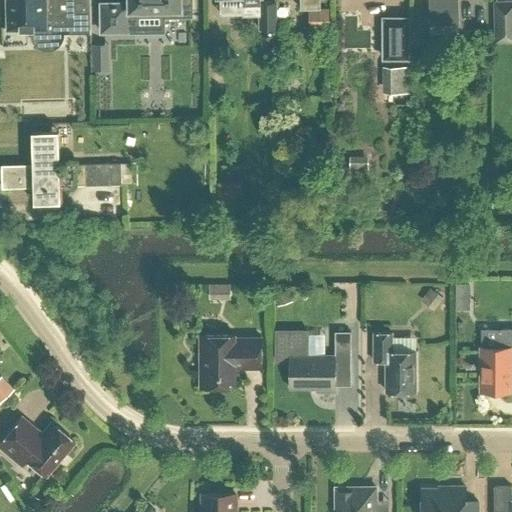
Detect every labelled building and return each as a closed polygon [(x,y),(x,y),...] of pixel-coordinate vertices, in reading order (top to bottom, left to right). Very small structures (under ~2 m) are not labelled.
[(32,28),(32,33),(32,35),(33,37),(33,38),(34,40),(35,41),(36,43),(37,44),(38,45),(39,46),(42,48),(44,48),(45,49),(49,49),(50,49),(52,49),(54,49),(55,48),(57,48),(58,47),(60,46),(61,45),(62,43),(63,42),(64,41),(65,39),(65,38),(66,36),(66,34),(66,33),(91,32),(90,0),(6,0),(7,28),(32,28)] [(127,0),(99,1),(100,31),(127,31),(127,14),(192,14),(191,0),(127,0)] [(259,0),(243,0),(244,15),(258,15),(259,29),(276,29),(275,3),(260,3),(259,0)] [(319,0),(300,0),(300,9),(320,9),(319,0)] [(458,0),(429,0),(429,23),(459,22),(458,0)] [(494,43),(511,43),(511,2),(494,3),(494,43)] [(309,10),(309,29),(329,29),(328,7),(320,8),(320,10),(309,10)] [(410,15),(382,15),(382,58),(410,58),(410,15)] [(260,36),(261,56),(274,56),(274,36),(260,36)] [(98,42),(98,67),(109,67),(109,42),(98,42)] [(383,66),(383,92),(410,92),(410,65),(383,66)] [(73,162),(62,163),(61,132),(33,132),(33,163),(1,164),(2,187),(34,187),(34,201),(50,201),(64,200),(64,186),(74,186),(74,184),(122,183),(122,182),(131,181),(130,163),(73,164),(73,162)] [(349,160),(349,176),(368,176),(368,161),(349,160)] [(217,182),(217,205),(241,204),(241,181),(217,182)] [(288,287),(273,292),(278,305),(292,300),(288,287)] [(434,289),(425,302),(435,309),(444,297),(434,289)] [(469,308),(469,296),(457,296),(457,308),(469,308)] [(275,360),(290,360),(289,387),(316,387),(316,390),(335,390),(335,366),(351,366),(351,331),(335,331),(335,355),(308,355),(308,328),(275,328),(275,360)] [(480,346),(480,390),(510,390),(510,363),(511,363),(511,360),(511,328),(501,328),(501,346),(480,346)] [(416,390),(416,350),(392,350),(392,332),(374,332),(374,360),(386,360),(386,390),(416,390)] [(235,334),(199,334),(199,386),(228,386),(228,381),(235,381),(235,367),(261,367),(261,336),(235,336),(235,334)] [(5,380),(0,384),(0,401),(13,388),(5,380)] [(20,415),(0,439),(0,447),(17,462),(22,455),(45,475),(73,441),(49,421),(40,431),(20,415)] [(494,511),(511,511),(511,499),(511,500),(511,485),(494,484),(494,511)] [(421,511),(478,511),(478,500),(466,500),(466,486),(448,485),(448,489),(422,489),(421,511)] [(336,486),(336,511),(376,511),(376,486),(336,486)] [(202,511),(235,511),(236,493),(202,493),(202,511)]
